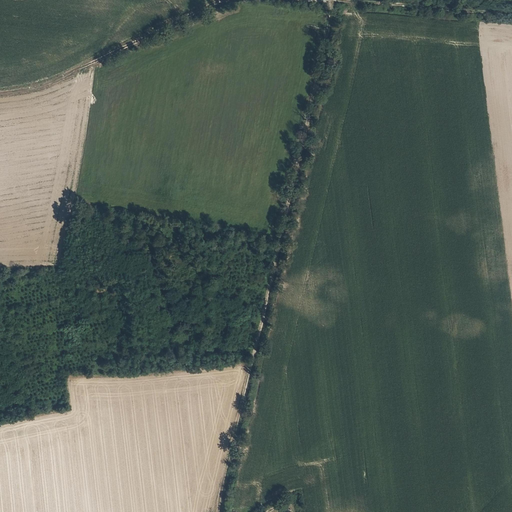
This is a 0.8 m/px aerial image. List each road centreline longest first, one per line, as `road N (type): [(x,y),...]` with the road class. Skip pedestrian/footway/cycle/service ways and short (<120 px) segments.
road 1 (track): [(334,0),(224,511)]
road 2 (track): [(232,0),(44,83),(0,90)]
road 3 (track): [(511,15),(334,0)]
